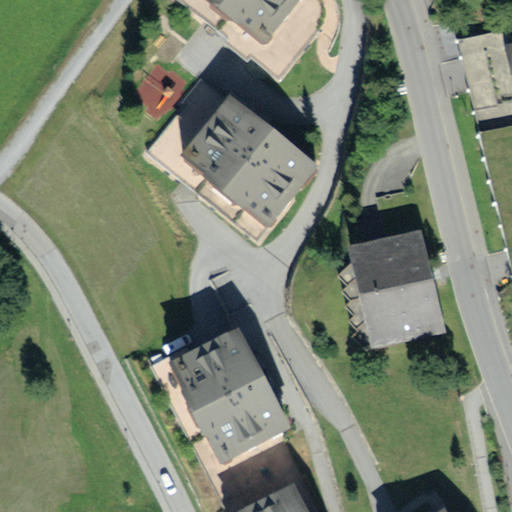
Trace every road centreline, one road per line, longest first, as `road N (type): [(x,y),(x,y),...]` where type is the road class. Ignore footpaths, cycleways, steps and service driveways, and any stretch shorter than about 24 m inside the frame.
road 1 (tertiary): [(511,406),(468,278),(393,0)]
road 2 (residential): [(0,211),(49,258),(181,511)]
